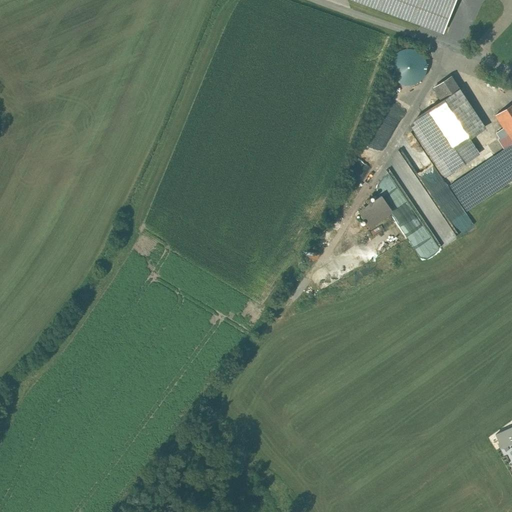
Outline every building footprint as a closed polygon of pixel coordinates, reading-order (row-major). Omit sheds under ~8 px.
[(453,0),(356,0),(442,32),(453,0)] [(416,50),(407,48),(398,51),(392,57),(390,66),(391,74),(397,81),(405,85),(414,84),(421,80),(426,72),(426,63),(423,55),(416,50)] [(484,128),(450,76),(436,85),(435,88),(442,100),(429,108),(410,125),(445,177),(480,154),(469,138),(484,128)] [(511,103),(495,114),(504,127),(511,139),(511,103)] [(511,144),(511,139),(504,127),(496,132),(499,137),(498,139),(504,149),(511,144)] [(511,179),(511,144),(504,149),(449,185),(466,210),(511,179)] [(366,226),(390,210),(379,194),(355,210),(366,226)] [(443,248),(458,238),(445,217),(429,227),(443,248)] [(346,259),(330,262),(333,277),(348,275),(346,259)] [(511,427),(495,435),(501,447),(511,442),(511,427)]
